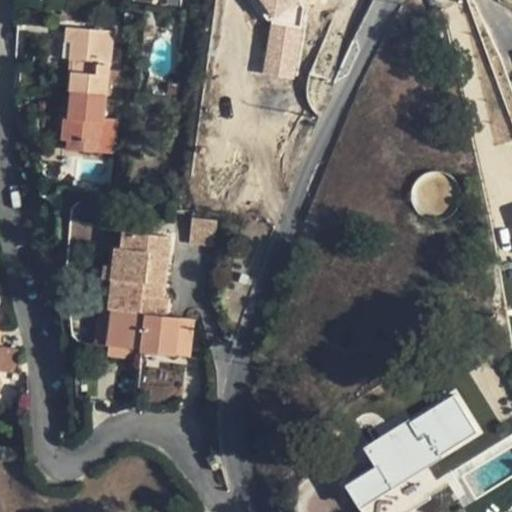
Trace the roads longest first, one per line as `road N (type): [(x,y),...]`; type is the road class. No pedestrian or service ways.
road 1 (unclassified): [(393,0),(284,232),(245,359),(234,409),(237,461),(253,511)]
road 2 (residential): [(0,142),(55,452),(72,461),(143,425),(167,438),(225,511)]
